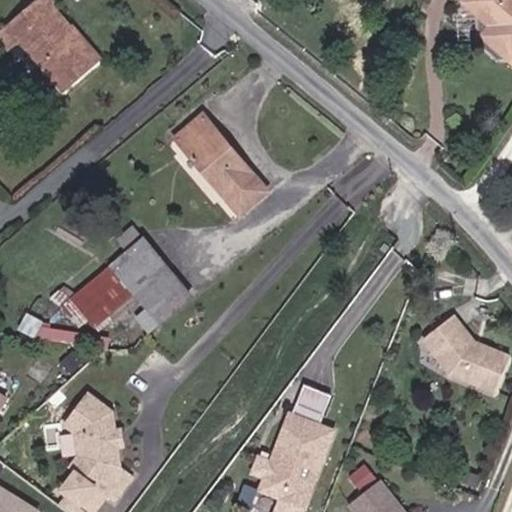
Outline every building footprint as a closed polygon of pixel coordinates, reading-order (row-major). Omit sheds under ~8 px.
[(76,88),(106,58),(76,26),(82,21),(61,0),(47,0),(19,28),(30,40),(76,88)] [(511,2),(511,0),(475,0),(460,18),(475,30),(476,59),(494,75),(505,73),(511,80),(511,79),(511,5),(511,2)] [(82,21),(76,26),(106,58),(113,51),(82,21)] [(20,49),(30,40),(19,28),(10,37),(20,49)] [(217,115),(186,141),(221,183),(230,195),(261,173),(217,115)] [(116,268),(137,295),(153,315),(187,288),(150,241),(116,268)] [(92,332),(137,295),(116,268),(70,306),(92,332)] [(494,381),(508,345),(472,332),(451,306),(421,329),(449,364),(494,381)] [(308,384),(296,415),(324,425),(335,395),(308,384)] [(0,410),(9,395),(0,389),(0,410)] [(117,500),(135,475),(122,465),(115,442),(114,412),(90,393),(68,423),(81,432),(84,455),(92,461),(93,470),(87,478),(79,472),(66,490),(96,511),(109,494),(117,500)] [(324,425),(296,415),(294,414),(269,478),(266,488),(287,496),(306,503),(335,430),(324,425)] [(93,470),(92,461),(84,455),(74,468),(79,472),(87,478),(93,470)] [(368,462),(351,474),(361,487),(378,475),(368,462)] [(408,511),(406,511),(379,478),(349,501),(357,511),(408,511)] [(0,511),(40,511),(41,511),(0,485),(0,511)]
